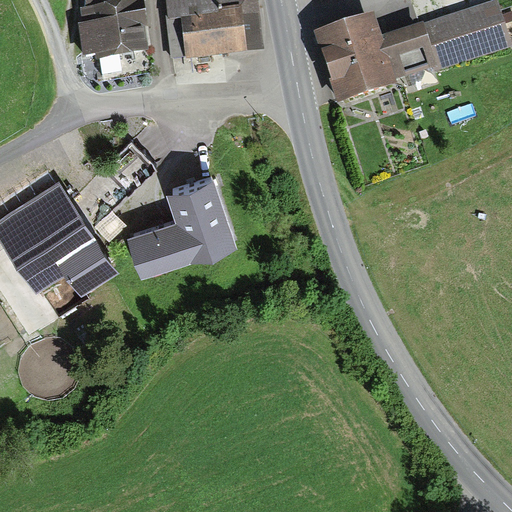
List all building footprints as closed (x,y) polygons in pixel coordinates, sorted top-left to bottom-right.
[(252,0),(163,0),(170,58),(258,47),(252,0)] [(138,2),(78,9),(83,58),(143,51),(138,2)] [(368,20),(311,39),(333,103),(505,46),(492,5),(376,43),(368,20)] [(214,181),(167,197),(176,224),(127,241),(141,283),(237,251),(214,181)] [(56,183),(0,224),(0,238),(35,286),(61,267),(86,301),(123,274),(56,183)]
